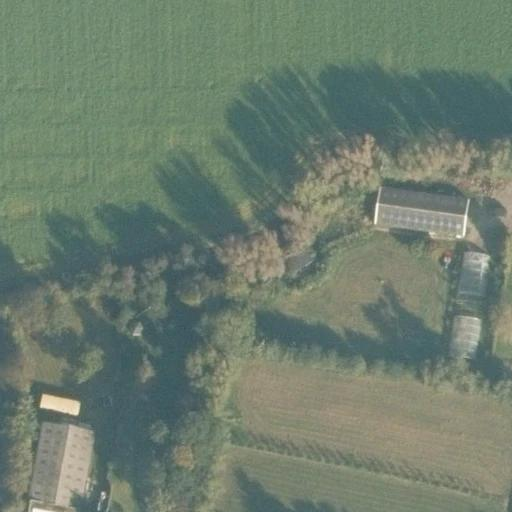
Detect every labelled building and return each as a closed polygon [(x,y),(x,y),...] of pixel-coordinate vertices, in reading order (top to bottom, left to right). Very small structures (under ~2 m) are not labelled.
[(464,240),(470,202),(380,190),(374,227),(464,240)] [(293,278),(313,265),(304,251),(284,264),(293,278)] [(468,254),(466,295),(491,296),(493,256),(468,254)] [(482,360),(484,319),(458,318),(456,358),(482,360)] [(25,505),(29,506),(28,511),(79,511),(93,443),(89,435),(41,425),(25,505)]
